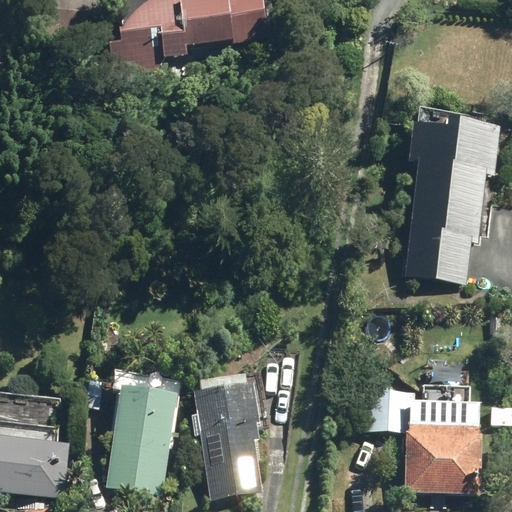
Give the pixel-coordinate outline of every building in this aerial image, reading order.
[(126,84),(127,90),(154,87),(154,78),(171,76),(171,67),(219,64),(218,61),(252,59),(248,4),(189,9),(189,3),(170,5),(170,2),(105,7),(108,52),(95,52),(98,87),(126,84)] [(32,50),(83,59),(89,21),(39,12),(32,50)] [(395,281),(465,288),(468,245),(475,246),(481,179),(489,180),(492,138),(438,133),(437,141),(407,138),(395,281)] [(238,396),(237,387),(190,395),(192,405),(185,407),(207,511),(258,499),(248,453),(253,451),(251,440),(254,439),(245,396),(238,396)] [(401,441),(401,444),(398,444),(399,504),(475,504),(476,446),(473,446),(472,418),(465,417),(465,393),(418,393),(417,411),(410,411),(410,400),(380,400),(380,441),(401,441)] [(100,497),(157,503),(167,411),(110,404),(100,497)] [(0,491),(71,499),(78,445),(0,435),(0,491)]
